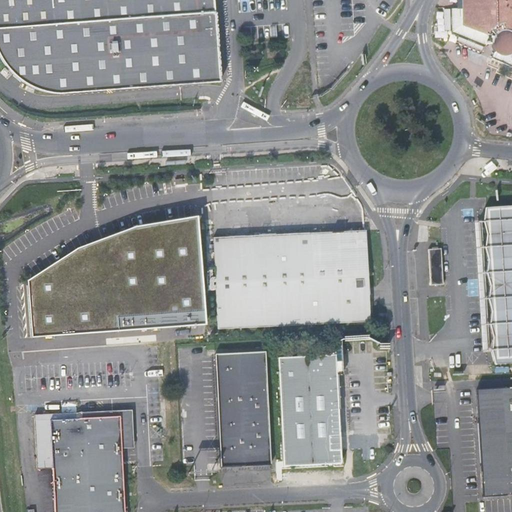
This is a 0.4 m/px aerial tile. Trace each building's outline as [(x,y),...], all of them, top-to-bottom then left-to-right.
[(0,0),(0,59),(2,62),(4,65),(5,68),(7,69),(8,70),(11,73),(11,74),(13,75),(14,76),(15,78),(17,79),(18,80),(20,81),(21,82),(28,86),(30,87),(32,88),(33,88),(34,89),(35,89),(36,90),(38,90),(40,91),(49,94),(52,94),(53,94),(54,94),(55,95),(59,95),(60,95),(65,95),(66,95),(219,82),(213,0),(0,0)] [(511,0),(455,0),(455,1),(450,1),(448,24),(452,27),(450,31),(455,33),(457,30),(485,45),(490,45),(493,45),(494,47),(494,48),(495,49),(496,50),(496,51),(497,51),(493,59),(511,67),(511,66),(511,51),(511,52),(511,51),(511,0)] [(511,205),(485,207),(483,222),(486,234),(485,249),(488,260),(486,274),(490,286),(488,299),(492,311),(489,325),(493,336),(491,351),(495,363),(511,362),(511,205)] [(197,223),(149,230),(156,329),(205,324),(198,237),(197,223)] [(149,230),(81,256),(85,333),(156,329),(149,230)] [(216,295),(218,329),(294,326),(370,322),(365,230),(214,238),(215,268),(204,268),(205,276),(215,276),(216,295)] [(431,285),(443,285),(440,249),(429,250),(431,285)] [(85,333),(81,256),(31,285),(32,336),(85,333)] [(206,296),(216,295),(215,276),(205,276),(206,296)] [(221,467),(271,464),(265,351),(216,354),(216,357),(221,467)] [(341,449),(348,449),(347,435),(344,435),(340,435),(339,422),(339,409),(349,409),(348,394),(338,395),(337,385),(336,367),(335,355),(278,358),(284,466),(341,463),(341,449)] [(482,478),(483,496),(511,494),(511,387),(476,390),(477,410),(480,446),(482,478)] [(132,410),(103,411),(103,418),(119,417),(120,447),(134,446),(132,410)] [(54,504),(54,511),(123,511),(122,469),(120,447),(119,417),(103,418),(103,411),(91,412),(63,414),(41,415),(34,415),(37,469),(52,468),(54,504)]
